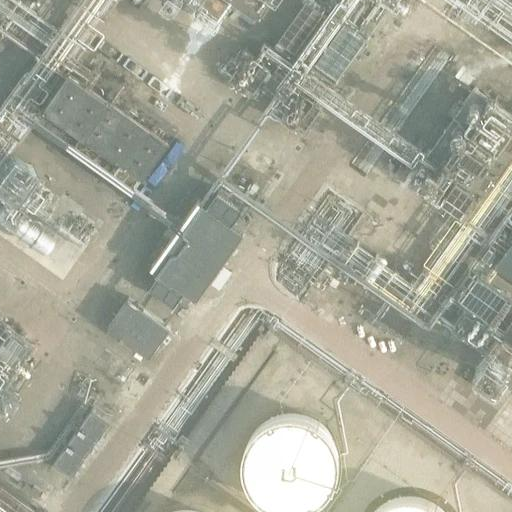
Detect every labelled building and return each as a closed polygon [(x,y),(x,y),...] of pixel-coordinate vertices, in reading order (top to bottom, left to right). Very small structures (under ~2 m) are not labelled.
[(238,0),(257,13),(265,0),(238,0)] [(163,138),(62,68),(36,106),(137,175),(163,138)] [(511,104),(482,83),(424,162),(462,189),(511,120),(511,104)] [(97,205),(7,145),(0,155),(0,181),(78,233),(97,205)] [(196,295),(243,229),(230,219),(241,205),(217,187),(206,202),(199,197),(151,263),(158,268),(148,281),(173,299),(183,285),(196,295)] [(511,235),(495,260),(511,271),(511,235)] [(511,320),(466,289),(439,328),(511,377),(511,320)] [(169,325),(129,296),(108,325),(149,354),(169,325)] [(0,307),(0,346),(19,322),(0,307)] [(90,405),(52,459),(71,472),(108,417),(90,405)] [(242,468),(252,490),(271,505),(296,510),(319,502),(337,485),(344,462),(340,437),(325,418),(302,408),(277,409),(256,422),(243,443),(242,468)] [(452,511),(444,502),(422,492),(397,493),(376,506),(372,511),(452,511)]
